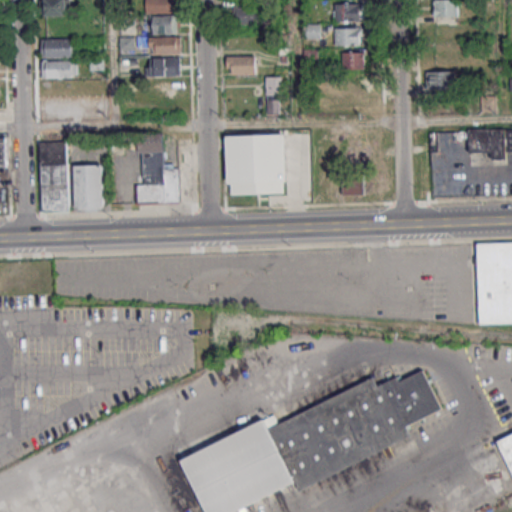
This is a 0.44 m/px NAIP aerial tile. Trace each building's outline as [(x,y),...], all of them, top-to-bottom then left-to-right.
[(43,0),(44,15),(68,15),(68,0),(43,0)] [(171,0),(150,0),(150,12),(171,12),(171,0)] [(458,0),(434,0),(435,16),(459,16),(458,0)] [(361,21),(361,2),(335,2),(335,21),(361,21)] [(235,24),(264,24),(264,6),(235,6),(235,24)] [(178,35),(178,17),(152,17),(152,35),(178,35)] [(320,23),(303,23),(303,38),(320,38),(320,23)] [(335,45),(361,45),(361,27),(335,27),(335,45)] [(150,37),(150,54),(183,54),(183,37),(150,37)] [(77,38),(41,38),(41,57),(77,57),(77,38)] [(365,51),(342,51),(342,69),(365,69),(365,51)] [(255,55),(226,55),(226,75),(255,75),(255,55)] [(150,76),(182,76),(182,58),(150,58),(150,76)] [(78,77),(78,59),(42,59),(42,77),(78,77)] [(456,71),(428,71),(428,86),(456,86),(456,71)] [(341,89),(371,89),(371,72),(341,72),(341,89)] [(281,75),(267,75),(267,113),(281,113),(281,75)] [(497,96),(482,96),(482,110),(497,110),(497,96)] [(506,128),(470,128),(470,152),(492,152),(492,158),(506,158),(506,128)] [(229,133),(288,131),(290,179),(286,179),(286,191),(234,193),(233,181),(230,181),(229,133)] [(138,203),(179,202),(178,167),(165,168),(164,138),(136,139),(138,203)] [(41,211),(69,210),(68,141),(40,141),(41,211)] [(75,164),(75,209),(103,209),(103,164),(75,164)] [(343,194),(365,194),(365,180),(343,180),(343,194)] [(484,322),(511,321),(511,246),(482,247),(484,322)] [(207,511),(233,511),(295,483),(298,491),(445,417),(421,373),(283,435),(276,418),(183,462),(207,511)] [(511,468),(511,432),(499,439),(511,468)]
